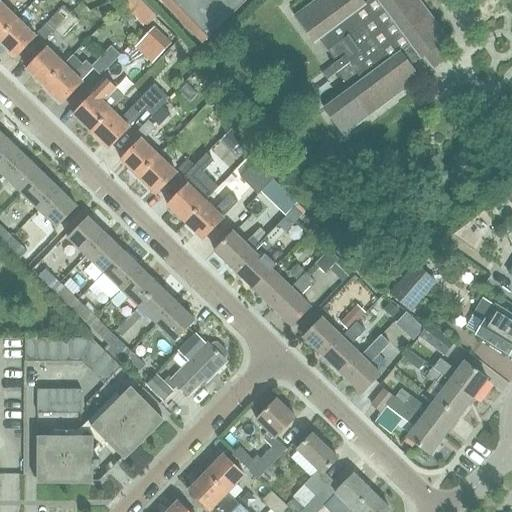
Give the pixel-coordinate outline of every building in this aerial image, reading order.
[(129,0),(124,5),(146,28),(157,17),(141,0),(129,0)] [(248,0),(161,0),(203,43),(248,0)] [(316,0),(294,17),(314,43),(319,40),(328,51),(337,64),(332,67),(337,73),(337,74),(346,86),(321,105),(344,136),(369,118),(420,80),(411,67),(425,56),(434,68),(447,58),(438,47),(448,39),(418,0),(316,0)] [(0,3),(0,39),(18,20),(0,3)] [(55,31),(72,13),(64,6),(48,24),(55,31)] [(72,13),(55,31),(64,38),(80,21),(72,13)] [(18,20),(0,39),(0,44),(15,59),(36,38),(18,20)] [(45,40),(54,31),(47,24),(38,34),(45,40)] [(156,27),(143,41),(161,58),(174,45),(156,27)] [(504,63),(511,57),(511,46),(502,34),(489,43),(504,63)] [(110,47),(91,66),(94,69),(101,76),(120,56),(110,47)] [(149,72),(156,78),(179,54),(173,47),(149,72)] [(470,58),(485,77),(498,68),(483,48),(470,58)] [(53,76),(64,65),(47,49),(26,71),(44,88),(55,77),(53,76)] [(55,77),(44,88),(61,104),(82,83),(81,82),(94,69),(86,62),(83,64),(74,56),(65,65),(64,65),(53,76),(55,77)] [(332,67),(322,74),(327,81),(337,74),(337,73),(332,67)] [(73,116),(91,133),(101,123),(101,121),(111,111),(103,103),(116,89),(105,78),(92,92),(94,94),(73,116)] [(101,123),(91,133),(108,150),(129,128),(128,127),(145,110),(151,117),(168,99),(154,85),(120,120),(111,111),(101,121),(101,123)] [(153,119),(160,126),(168,118),(167,116),(171,112),(166,106),(153,119)] [(149,121),(139,131),(146,137),(156,127),(149,121)] [(0,145),(0,174),(3,177),(23,156),(6,139),(0,145)] [(120,161),(138,179),(158,157),(140,140),(120,161)] [(188,185),(167,207),(185,225),(195,214),(193,213),(205,201),(218,187),(203,173),(214,161),(206,154),(200,161),(194,167),(185,177),(191,182),(188,185)] [(23,156),(3,177),(21,194),(41,173),(23,156)] [(176,174),(158,157),(138,179),(156,196),(176,174)] [(178,170),(185,177),(194,167),(187,160),(178,170)] [(257,195),(274,178),(258,162),(241,179),(257,195)] [(21,194),(38,211),(58,190),(41,173),(21,194)] [(217,181),(232,195),(240,186),(225,173),(217,181)] [(275,183),(268,190),(278,199),(285,192),(275,183)] [(58,190),(38,211),(57,229),(77,208),(58,190)] [(278,199),(272,204),(285,217),(293,209),(297,204),(285,192),(278,199)] [(214,210),(205,201),(193,213),(195,214),(185,225),(202,241),(223,219),(221,217),(237,201),(229,194),(214,210)] [(268,235),(234,272),(253,290),(273,269),(262,258),(274,245),(284,234),(301,217),(293,209),(285,217),(275,228),(268,235)] [(68,239),(86,257),(107,236),(88,218),(68,239)] [(267,221),(260,228),(268,235),(275,228),(267,221)] [(13,237),(0,224),(0,238),(6,244),(13,237)] [(234,232),(214,253),(234,272),(268,235),(260,228),(258,230),(246,243),(234,232)] [(86,257),(104,274),(124,253),(107,236),(86,257)] [(27,251),(13,237),(6,244),(20,258),(27,251)] [(431,250),(416,265),(391,294),(410,311),(435,282),(425,273),(439,257),(431,250)] [(340,259),(338,261),(328,251),(314,265),(325,275),(330,270),(342,283),(352,272),(340,259)] [(142,270),(124,253),(104,274),(121,290),(121,291),(142,270)] [(253,290),(273,309),(305,274),(298,268),(291,275),(298,281),(292,287),(273,269),(253,290)] [(38,278),(53,292),(61,284),(46,269),(38,278)] [(121,290),(110,302),(118,310),(129,298),(139,308),(159,287),(142,270),(121,291),(121,290)] [(305,274),(273,309),(293,327),(312,306),(301,295),(314,282),(305,274)] [(79,300),(61,284),(53,292),(71,309),(79,300)] [(139,308),(156,325),(177,304),(159,287),(139,308)] [(473,316),(465,328),(476,335),(508,355),(511,347),(511,315),(495,305),(494,306),(483,299),(473,316)] [(71,309),(88,325),(96,316),(79,300),(71,309)] [(390,303),(384,310),(393,318),(399,312),(390,303)] [(177,304),(156,325),(174,342),(195,321),(177,304)] [(358,306),(350,314),(341,323),(349,331),(358,322),(366,314),(358,306)] [(96,316),(88,325),(106,342),(114,334),(104,325),(96,316)] [(323,317),(304,338),(324,357),(344,336),(323,317)] [(344,336),(324,357),(343,375),(363,354),(351,343),(365,329),(358,322),(349,331),(344,336)] [(429,323),(427,327),(419,337),(443,355),(454,341),(429,323)] [(118,363),(123,358),(131,350),(114,334),(106,342),(110,346),(105,351),(118,363)] [(197,334),(179,351),(190,362),(207,344),(197,334)] [(353,365),(343,375),(352,385),(362,394),(372,383),(383,372),(378,367),(372,362),(381,353),(390,344),(385,340),(381,336),(379,338),(377,340),(374,344),(370,347),(367,351),(363,354),(353,365)] [(38,339),(27,339),(26,362),(38,362),(38,339)] [(49,362),(49,339),(38,339),(38,362),(49,362)] [(60,339),(49,339),(49,362),(60,362),(60,339)] [(72,339),(60,339),(60,362),(71,362),(72,339)] [(71,362),(82,362),(91,339),(72,339),(71,362)] [(107,354),(91,339),(82,362),(91,371),(107,354)] [(157,375),(147,385),(163,401),(172,393),(177,387),(187,397),(211,372),(214,375),(227,362),(224,359),(226,356),(226,352),(218,344),(213,344),(210,347),(207,344),(190,362),(172,380),(169,377),(164,382),(157,375)] [(146,365),(131,350),(123,358),(138,373),(146,365)] [(410,350),(404,357),(419,369),(425,361),(410,350)] [(115,362),(107,354),(91,371),(99,379),(107,370),(115,362)] [(433,368),(473,399),(488,380),(465,362),(457,372),(451,367),(440,358),(433,368)] [(115,362),(107,370),(113,376),(120,367),(115,362)] [(473,399),(433,368),(426,377),(435,384),(436,383),(444,388),(435,400),(459,418),(473,399)] [(105,384),(113,376),(107,370),(99,379),(105,384)] [(163,419),(132,387),(91,427),(123,459),(163,419)] [(384,389),(383,389),(371,405),(381,412),(386,405),(415,427),(407,438),(430,455),(444,436),(395,398),(384,389)] [(402,389),(395,398),(444,436),(459,418),(435,400),(428,409),(402,389)] [(50,414),(50,405),(50,391),(38,391),(38,414),(50,414)] [(72,406),(82,406),(82,391),(72,391),(72,406)] [(254,460),(246,468),(258,480),(287,451),(278,441),(278,442),(275,439),(296,418),(277,400),(257,421),(267,431),(263,435),(263,439),(272,447),(260,459),(257,456),(254,460)] [(50,405),(50,414),(65,414),(65,406),(58,405),(50,405)] [(65,414),(82,414),(82,406),(72,406),(65,406),(65,414)] [(313,435),(297,450),(319,471),(305,486),(307,488),(316,497),(332,480),(324,473),(338,459),(313,435)] [(94,437),(38,437),(38,481),(38,482),(94,482),(94,481),(94,469),(100,469),(100,461),(94,461),(94,437)] [(224,455),(206,474),(215,484),(217,483),(228,494),(245,476),(224,455)] [(215,484),(206,474),(189,491),(211,511),(212,511),(213,511),(232,511),(240,505),(228,494),(217,483),(215,484)] [(305,508),(301,511),(319,511),(325,507),(337,495),(345,503),(336,511),(352,511),(371,492),(354,475),(341,489),(332,480),(316,497),(306,507),(305,508)] [(271,511),(281,511),(286,508),(258,480),(249,489),(271,511)] [(305,486),(294,497),(305,508),(306,507),(316,497),(307,488),(305,486)] [(352,511),(385,511),(389,509),(371,492),(352,511)] [(262,511),(264,510),(254,500),(241,511),(262,511)] [(167,511),(187,511),(177,502),(167,511)]
